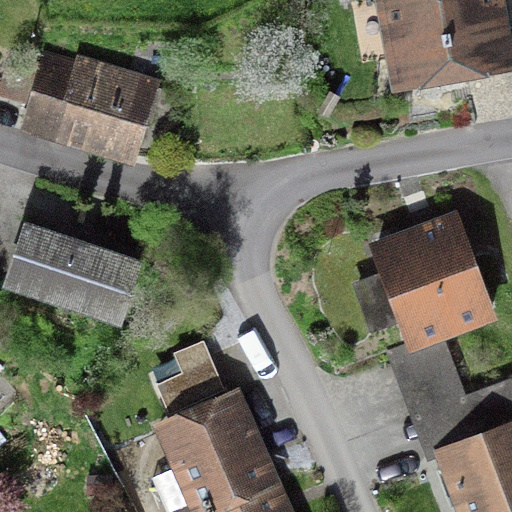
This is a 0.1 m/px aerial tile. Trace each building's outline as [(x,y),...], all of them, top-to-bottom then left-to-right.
[(496,53),(499,70),(501,70),(488,0),(381,0),(398,88),(465,76),(462,60),(496,53)] [(34,106),(28,128),(123,157),(138,105),(147,107),(153,89),(107,75),(105,82),(47,65),(45,69),(25,63),(14,100),(34,106)] [(433,229),(391,245),(372,252),(382,278),(398,321),(407,346),(434,336),(487,316),(452,222),(433,229)] [(116,324),(135,267),(22,229),(2,286),(116,324)] [(181,376),(155,387),(167,414),(219,391),(207,364),(199,345),(173,356),(181,376)] [(225,404),(173,427),(164,431),(180,467),(149,480),(163,511),(171,511),(195,502),(199,511),(203,511),(264,485),(255,463),(228,403),(225,404)] [(440,456),(460,511),(511,511),(511,429),(495,435),(440,456)] [(275,511),(273,505),(264,485),(203,511),(275,511)]
